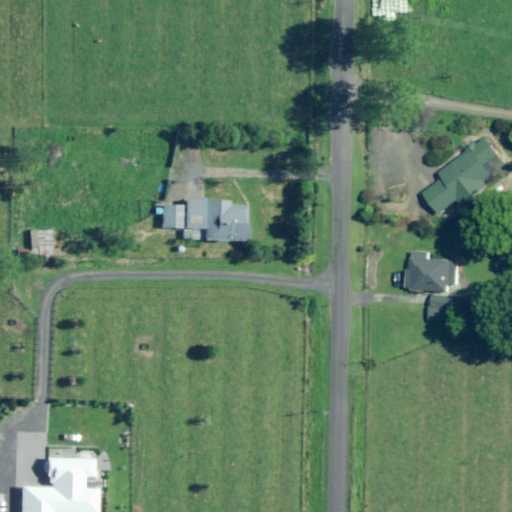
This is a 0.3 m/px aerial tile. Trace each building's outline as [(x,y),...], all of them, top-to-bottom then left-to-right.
[(463,205),(489,185),(510,169),(500,156),(486,139),(473,149),(442,173),(446,178),(426,193),(442,214),(459,200),(463,205)] [(184,199),(184,205),(156,203),(156,213),(162,213),(161,227),(182,228),(182,238),(246,241),(248,202),(184,199)] [(54,230),(25,231),(26,254),(55,253),(54,230)] [(433,291),(432,320),(434,320),(434,332),(447,333),(448,321),(465,322),(466,295),(450,294),(451,285),(459,285),(460,261),(430,259),(430,251),(409,251),(408,273),(408,290),(433,291)] [(511,304),(496,302),(495,315),(510,317),(511,304)] [(46,457),(45,482),(49,482),(49,487),(42,487),(20,486),(19,511),(95,511),(97,488),(82,488),(83,476),(92,476),(93,459),(46,457)]
